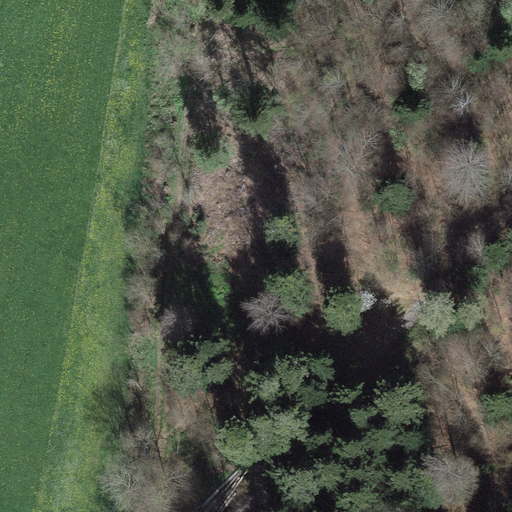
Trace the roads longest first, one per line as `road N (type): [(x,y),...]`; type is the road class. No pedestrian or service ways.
road 1 (track): [(143,511),(201,0)]
road 2 (track): [(511,212),(239,511)]
